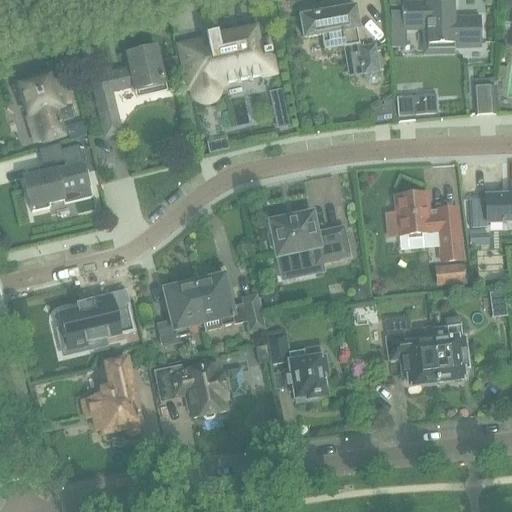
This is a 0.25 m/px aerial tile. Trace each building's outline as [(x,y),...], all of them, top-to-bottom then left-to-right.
[(426,4),(402,5),(402,26),(427,25),(427,50),(454,49),(454,44),(481,43),(480,18),(453,19),(453,2),(426,2),(426,4)] [(360,54),(363,75),(379,72),(374,46),(359,49),(356,30),(358,30),(354,9),(318,15),(318,14),(312,15),(312,16),(300,18),(304,39),(321,36),(324,51),(344,48),(345,57),(360,54)] [(206,41),(178,47),(183,70),(188,69),(193,93),(197,99),(204,102),(211,101),(216,95),(217,88),(217,87),(227,84),(227,85),(236,83),(239,82),(248,80),(252,79),(260,78),(260,77),(268,75),(269,76),(275,75),(274,68),(273,68),(270,57),(271,57),(270,51),(269,51),(267,41),(261,42),(260,39),(259,31),(258,31),(257,27),(252,28),(244,30),(239,31),(232,32),(232,33),(226,34),(227,38),(218,40),(217,34),(208,36),(208,35),(205,36),(206,41)] [(166,93),(156,49),(126,56),(130,70),(106,75),(106,74),(102,75),(103,78),(91,81),(98,110),(104,140),(123,136),(113,94),(122,92),(134,89),(135,93),(147,90),(148,98),(166,93)] [(37,145),(56,139),(63,137),(59,120),(74,116),(65,87),(64,88),(57,68),(45,71),(46,75),(16,84),(21,103),(24,103),(37,145)] [(496,116),(494,88),(474,90),(476,117),(496,116)] [(436,115),(435,96),(414,97),(415,116),(436,115)] [(207,144),(209,154),(229,150),(226,140),(207,144)] [(65,170),(23,180),(30,209),(31,209),(32,213),(49,209),(48,205),(63,201),(62,193),(89,187),(83,165),(78,146),(61,151),(60,151),(63,163),(65,170)] [(395,198),(397,215),(386,215),(388,238),(399,237),(399,238),(438,234),(441,264),(461,262),(456,210),(427,213),(426,195),(395,198)] [(485,201),(469,201),(470,230),(486,229),(486,225),(506,224),(506,226),(511,226),(511,195),(485,197),(485,201)] [(270,224),(273,236),(270,236),(272,246),(275,245),(281,273),(349,259),(342,227),(315,233),(311,216),(270,224)] [(434,270),(437,289),(465,286),(463,266),(434,270)] [(210,277),(192,281),(202,320),(204,319),(206,329),(249,319),(251,330),(266,327),(259,300),(257,300),(256,297),(242,301),(243,307),(230,310),(223,278),(211,281),(210,277)] [(202,320),(192,281),(175,285),(176,289),(164,292),(172,324),(158,327),(163,347),(178,343),(178,341),(192,337),(189,323),(202,320)] [(504,294),(489,295),(492,319),(507,317),(504,294)] [(57,331),(61,347),(86,341),(87,344),(134,333),(128,309),(115,312),(113,304),(91,310),(90,306),(78,309),(79,312),(59,317),(62,330),(57,331)] [(386,338),(387,342),(389,361),(400,360),(402,377),(408,377),(410,387),(436,384),(429,330),(411,332),(409,318),(385,321),(387,338),(386,338)] [(444,329),(429,330),(436,384),(463,381),(462,370),(468,369),(464,339),(460,339),(457,320),(443,321),(444,329)] [(291,373),(285,374),(288,391),(294,391),(295,399),(306,398),(307,401),(325,398),(322,378),(326,377),(322,349),(289,354),(286,334),(267,337),(271,366),(289,363),(291,373)] [(263,348),(249,355),(262,385),(277,378),(263,348)] [(138,430),(138,424),(140,424),(138,409),(134,410),(124,364),(107,367),(112,390),(103,392),(104,399),(87,403),(90,419),(93,418),(96,433),(103,431),(104,434),(125,430),(125,433),(127,436),(131,438),(135,437),(138,434),(138,430)] [(217,374),(215,367),(182,373),(181,366),(154,372),(160,404),(161,404),(160,400),(186,396),(189,410),(191,410),(193,420),(203,418),(206,421),(213,419),(214,416),(227,413),(225,402),(227,402),(225,393),(230,392),(231,398),(246,395),(240,369),(226,372),(227,379),(222,380),(221,374),(217,374)]
